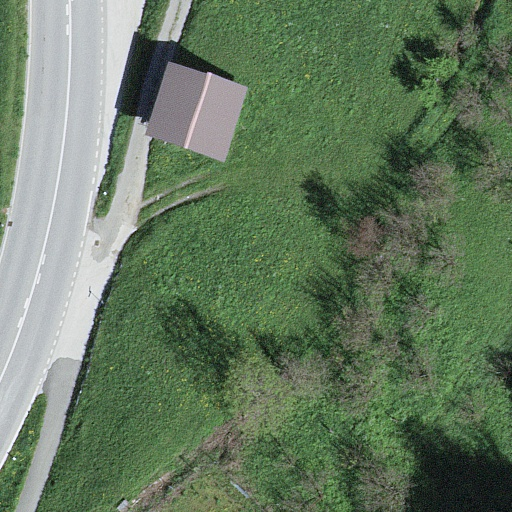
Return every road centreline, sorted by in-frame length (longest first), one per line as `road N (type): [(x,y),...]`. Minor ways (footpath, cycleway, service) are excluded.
road 1 (secondary): [(0,381),(21,332),(57,191),(69,0)]
road 2 (track): [(21,332),(107,252),(181,0)]
